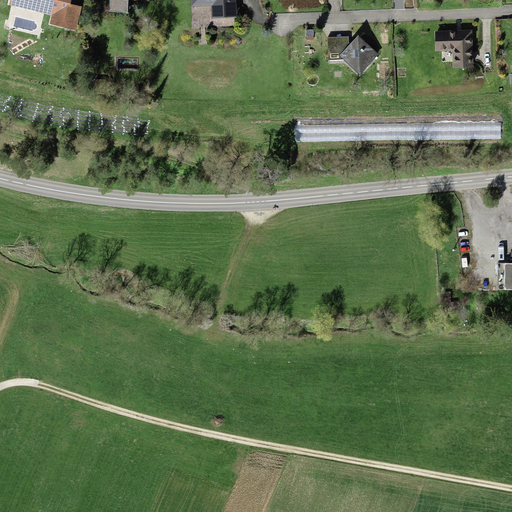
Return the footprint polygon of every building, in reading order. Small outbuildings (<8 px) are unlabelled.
[(11,0),(10,7),(65,22),(71,0),(11,0)] [(110,0),(111,15),(128,15),(128,2),(149,2),(149,0),(110,0)] [(191,0),(192,8),(212,7),(212,19),(235,18),(234,0),(191,0)] [(469,34),(432,35),(433,53),(455,52),(455,72),(470,71),(469,34)] [(328,59),(341,58),(355,42),(351,40),(328,40),(328,59)] [(355,42),(341,58),(360,75),(376,56),(357,40),(355,42)] [(511,267),(502,267),(502,290),(511,290),(511,267)]
